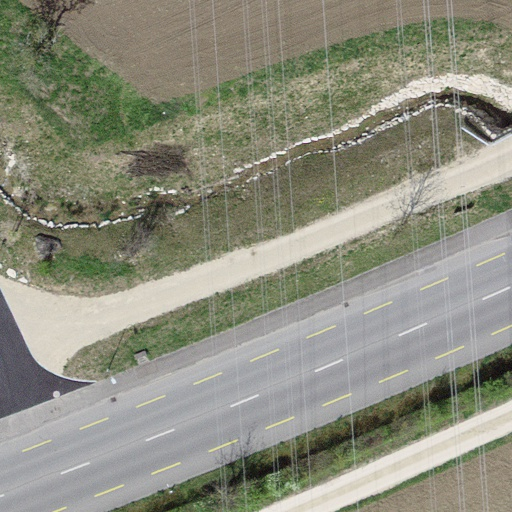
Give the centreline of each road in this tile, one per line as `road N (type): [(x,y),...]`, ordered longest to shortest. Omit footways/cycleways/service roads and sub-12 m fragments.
road 1 (primary): [(0,496),(511,284)]
road 2 (track): [(511,157),(376,218),(118,314),(0,263)]
road 3 (track): [(511,418),(288,511)]
road 4 (track): [(0,335),(64,472)]
